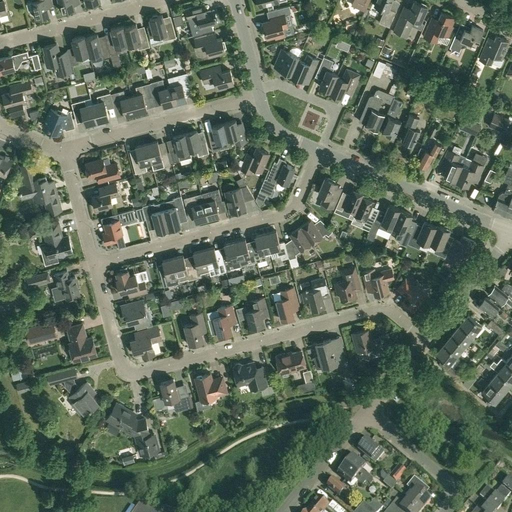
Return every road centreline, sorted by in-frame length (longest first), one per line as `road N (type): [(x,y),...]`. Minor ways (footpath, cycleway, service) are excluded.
road 1 (residential): [(425,339),(376,311),(145,373),(125,371),(94,264)]
road 2 (residential): [(94,264),(284,214),(298,201),(317,151)]
road 3 (unclassified): [(510,230),(317,151)]
road 4 (residential): [(63,149),(259,96)]
road 5 (residential): [(0,45),(166,0)]
road 6 (unclassified): [(364,414),(453,485),(445,511)]
road 7 (unclassified): [(425,339),(510,230)]
road 8 (unclassified): [(286,511),(364,414)]
